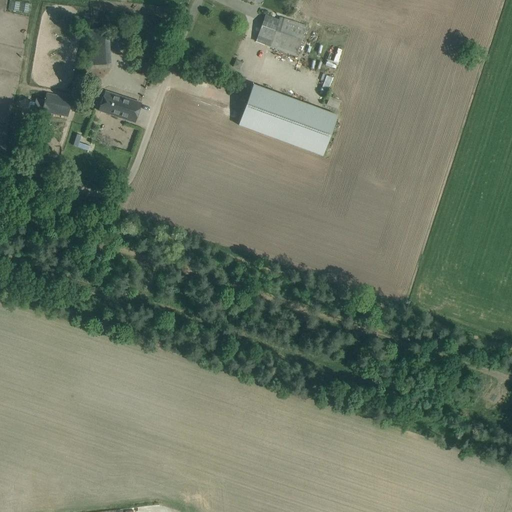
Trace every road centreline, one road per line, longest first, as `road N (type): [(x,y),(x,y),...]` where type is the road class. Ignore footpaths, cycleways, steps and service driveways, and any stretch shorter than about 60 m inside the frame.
road 1 (unknown): [(511,376),(0,208)]
road 2 (unclassified): [(0,167),(100,199),(124,185),(199,0)]
